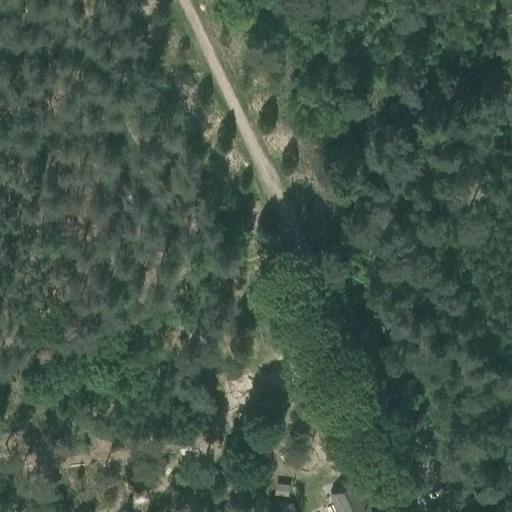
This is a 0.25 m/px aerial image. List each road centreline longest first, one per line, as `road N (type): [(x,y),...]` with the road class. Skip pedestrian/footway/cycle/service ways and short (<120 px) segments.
road 1 (track): [(288,222),(0,363)]
road 2 (track): [(288,222),(179,0)]
